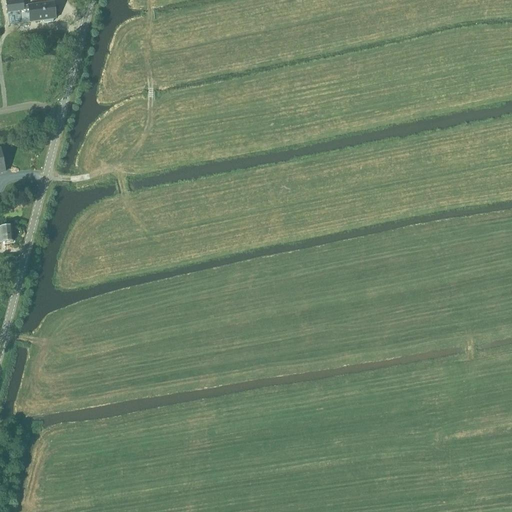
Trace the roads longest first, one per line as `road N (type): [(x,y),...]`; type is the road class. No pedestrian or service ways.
road 1 (unclassified): [(0,349),(90,0)]
road 2 (track): [(143,225),(128,210),(119,168),(148,133),(147,0)]
road 3 (track): [(119,168),(69,180),(0,180)]
